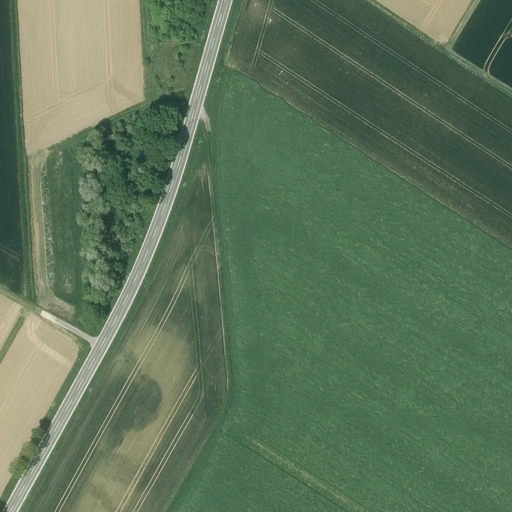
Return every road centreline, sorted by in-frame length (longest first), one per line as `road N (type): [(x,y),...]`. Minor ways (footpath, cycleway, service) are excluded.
road 1 (secondary): [(10,511),(151,244),(226,0)]
road 2 (track): [(194,109),(208,126),(233,394),(167,511)]
road 3 (track): [(511,94),(369,0)]
